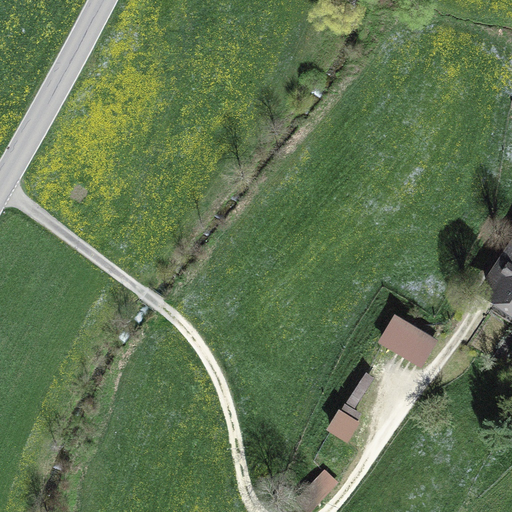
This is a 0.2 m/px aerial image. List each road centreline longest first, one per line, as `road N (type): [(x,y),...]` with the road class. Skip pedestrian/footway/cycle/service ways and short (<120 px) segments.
road 1 (track): [(0,189),(199,348),(226,402),(256,511)]
road 2 (track): [(330,511),(398,421),(511,239)]
road 3 (tertiary): [(0,185),(101,0)]
